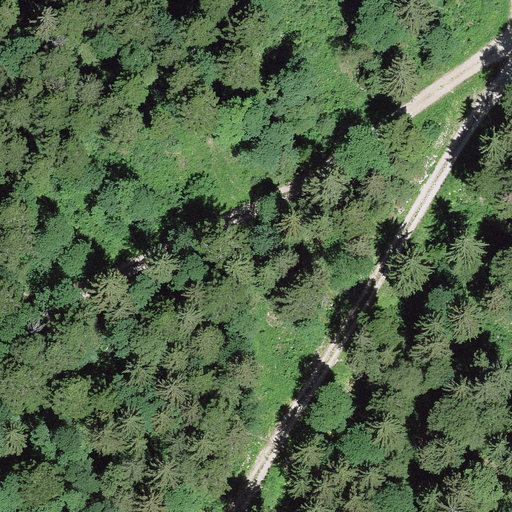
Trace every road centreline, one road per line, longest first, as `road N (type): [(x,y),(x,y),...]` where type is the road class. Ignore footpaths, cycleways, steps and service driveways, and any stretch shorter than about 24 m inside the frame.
road 1 (track): [(0,336),(313,179),(511,44)]
road 2 (track): [(238,511),(262,462),(428,213),(502,47)]
